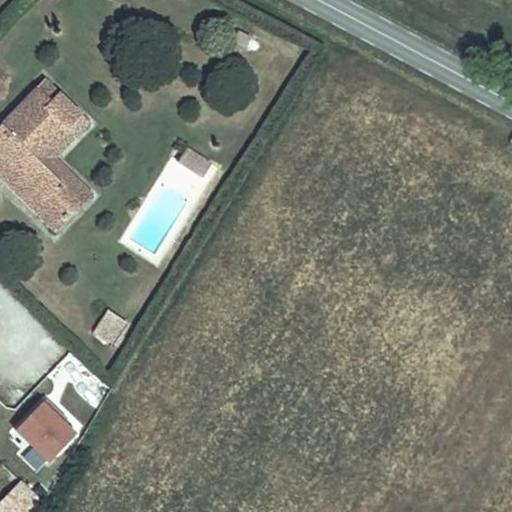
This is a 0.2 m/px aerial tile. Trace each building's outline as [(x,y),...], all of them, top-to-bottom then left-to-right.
[(55,95),(38,78),(29,86),(46,103),(55,95)] [(0,115),(0,160),(38,199),(29,208),(51,228),(73,207),(54,188),(59,183),(32,156),(74,114),(55,95),(46,103),(29,86),(0,115)] [(87,191),(50,154),(82,123),(74,114),(32,156),(59,183),(54,188),(73,207),(87,191)] [(173,141),(163,156),(188,170),(196,154),(173,141)] [(38,199),(0,160),(0,179),(29,208),(38,199)] [(112,340),(123,324),(103,310),(92,326),(112,340)] [(112,340),(92,326),(89,331),(109,344),(112,340)] [(47,469),(74,434),(37,405),(10,440),(47,469)] [(0,511),(16,511),(28,496),(7,476),(0,483),(0,511)]
